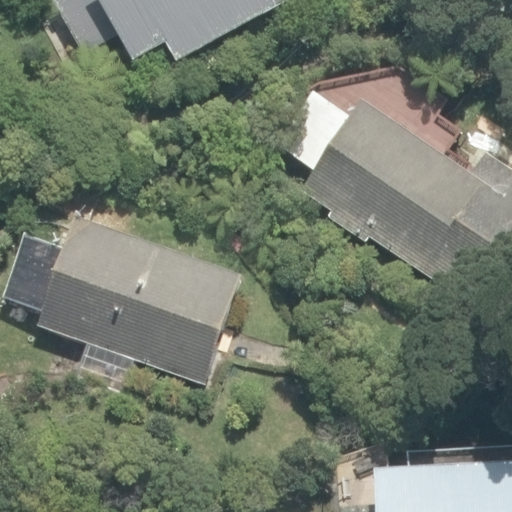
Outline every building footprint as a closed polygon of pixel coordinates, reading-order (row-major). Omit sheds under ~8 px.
[(170,44),(182,66),(284,7),(279,0),(56,0),(55,1),(87,56),(128,32),(144,59),(170,44)] [(511,0),(492,0),(483,4),(511,71),(511,0)] [(494,261),(511,273),(511,178),(485,160),(477,172),(368,97),(353,118),(317,93),(284,141),(320,166),(305,187),(337,209),(331,218),(367,243),(371,236),(466,301),(494,261)] [(74,373),(122,391),(136,356),(208,384),(250,278),(183,252),(193,228),(125,202),(115,228),(83,216),(70,249),(28,233),(4,296),(44,312),(39,324),(86,342),(74,373)] [(511,511),(511,461),(381,468),(383,505),(341,507),(340,511),(511,511)]
